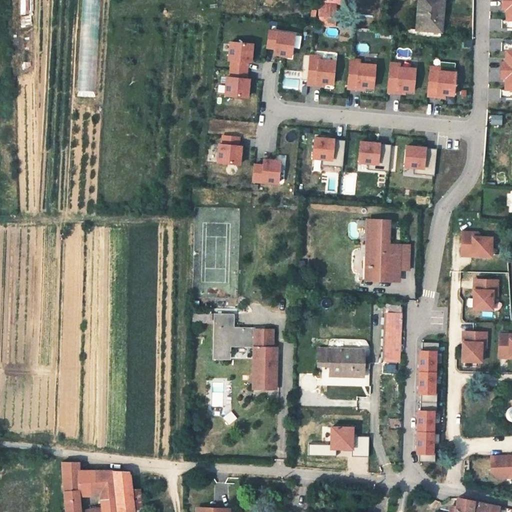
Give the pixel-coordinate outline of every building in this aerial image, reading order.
[(98,96),(98,0),(81,0),(81,95),(98,96)] [(443,0),(418,0),(418,12),(421,12),(419,30),(441,32),(443,0)] [(335,3),(319,1),(317,23),(334,25),(335,3)] [(421,12),(418,12),(416,35),(440,37),(441,32),(419,30),(421,12)] [(293,57),(297,32),(270,27),(267,47),(276,49),(275,54),(293,57)] [(226,95),(251,97),(252,76),(249,75),(250,61),(254,62),(256,41),(230,39),(226,95)] [(511,99),(511,47),(507,48),(507,60),(501,60),(501,77),(505,77),(505,100),(511,99)] [(377,87),(378,60),(349,60),(348,89),(367,90),(367,87),(377,87)] [(407,90),(417,91),(418,64),(390,63),(388,93),(407,94),(407,90)] [(447,94),(456,95),(459,68),(430,65),(427,96),(447,98),(447,94)] [(220,133),(218,162),(242,164),(244,135),(220,133)] [(314,162),(344,163),(344,137),(315,136),(314,162)] [(360,139),(359,162),(370,162),(370,169),(390,169),(391,144),(383,144),(383,140),(360,139)] [(436,175),(436,145),(407,144),(406,174),(436,175)] [(254,182),(282,183),(282,157),(265,157),(264,163),(254,162),(254,182)] [(382,269),(399,269),(399,270),(409,270),(410,246),(387,245),(387,221),(368,221),(367,255),(371,256),(370,280),(381,280),(382,269)] [(473,233),(463,233),(463,253),(473,253),(473,257),(492,258),(493,240),(481,240),(473,239),(473,233)] [(365,251),(356,251),(356,278),(365,278),(365,251)] [(399,269),(382,269),(381,280),(398,281),(399,270),(399,269)] [(499,283),(479,282),(479,292),(475,292),(475,311),(493,311),(494,300),(494,293),(499,293),(499,283)] [(397,359),(399,312),(387,311),(386,335),(384,359),(397,359)] [(243,342),(244,327),(233,327),(233,314),(217,313),(217,327),(214,327),(214,357),(230,358),(230,341),(243,342)] [(253,387),(271,387),(272,375),(275,375),(276,347),(272,346),(273,329),(255,328),(255,327),(244,327),(243,342),(254,342),(253,365),(253,387)] [(485,328),(466,328),(466,338),(462,338),(461,356),(464,357),(464,363),(481,363),(481,352),(482,345),(488,345),(488,335),(484,335),(485,328)] [(511,336),(501,335),(500,355),(510,356),(510,359),(511,359),(511,340),(511,341),(511,336)] [(420,342),(420,393),(422,393),(422,409),(418,408),(418,461),(437,461),(438,342),(420,342)] [(362,376),(362,365),(363,359),(363,349),(318,348),(317,365),(330,365),(330,374),(362,376)] [(511,458),(490,459),(491,473),(497,480),(511,479),(511,458)] [(80,511),(79,493),(91,493),(89,470),(79,470),(78,462),(62,462),(65,511),(80,511)] [(91,493),(100,494),(98,470),(89,470),(91,493)] [(134,511),(132,489),(130,471),(98,470),(100,494),(101,511),(134,511)] [(143,511),(141,488),(132,489),(134,511),(143,511)] [(457,497),(456,505),(455,511),(509,511),(510,511),(511,510),(511,508),(457,497)]
